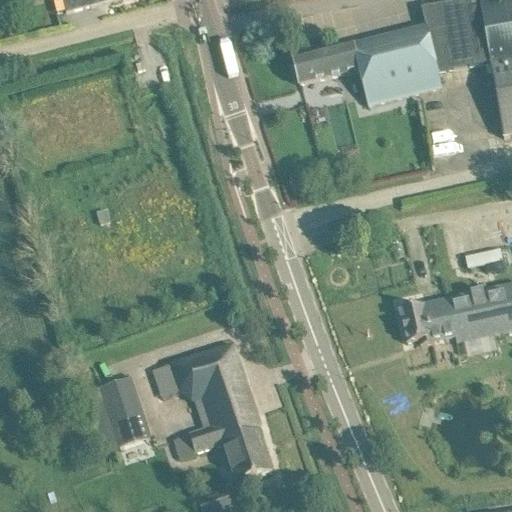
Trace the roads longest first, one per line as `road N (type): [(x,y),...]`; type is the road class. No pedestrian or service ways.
road 1 (tertiary): [(383,511),(324,369),(201,5)]
road 2 (unknown): [(269,214),(511,167)]
road 3 (unclassified): [(0,57),(201,5)]
